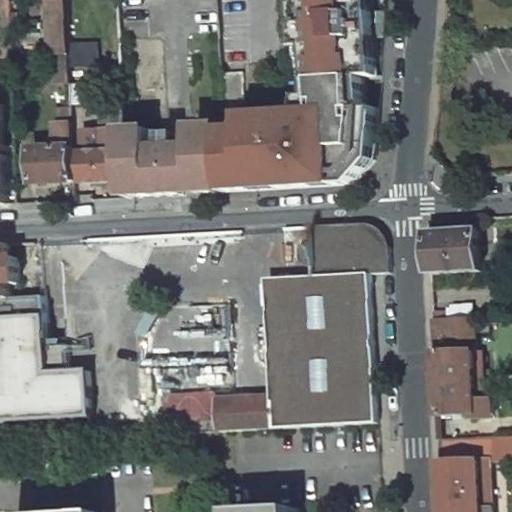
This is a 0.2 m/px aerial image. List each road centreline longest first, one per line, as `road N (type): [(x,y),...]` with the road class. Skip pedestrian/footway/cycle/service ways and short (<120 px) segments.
road 1 (unclassified): [(409,201),(0,227)]
road 2 (residential): [(409,201),(425,511)]
road 3 (residential): [(424,0),(409,201)]
